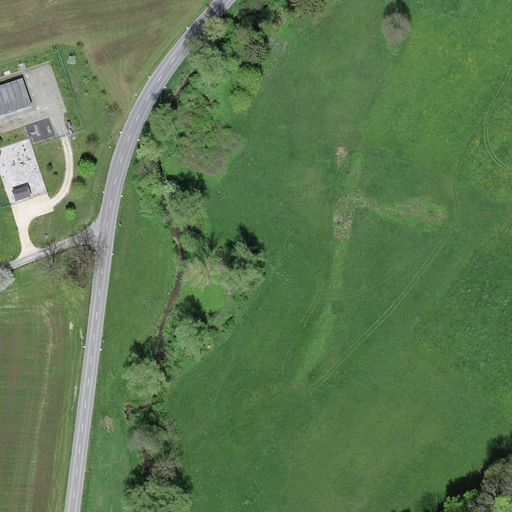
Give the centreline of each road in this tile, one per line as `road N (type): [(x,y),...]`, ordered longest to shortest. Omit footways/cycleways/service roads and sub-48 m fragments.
road 1 (tertiary): [(225,0),(158,80),(119,165),(71,511)]
road 2 (track): [(511,57),(464,146),(472,158),(511,141)]
